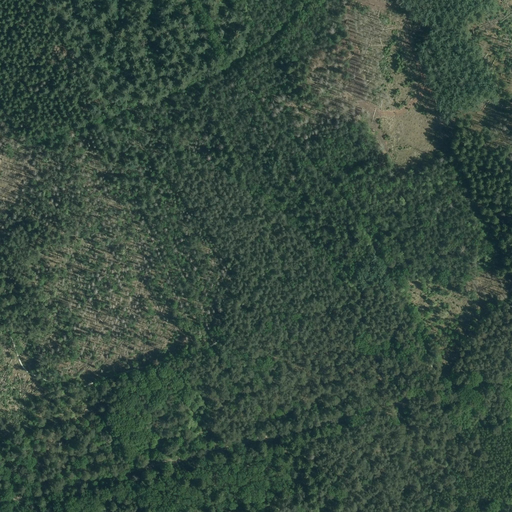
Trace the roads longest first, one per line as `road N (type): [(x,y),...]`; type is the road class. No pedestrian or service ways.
road 1 (track): [(449,379),(352,209),(266,114),(203,0)]
road 2 (track): [(399,399),(16,498)]
road 3 (track): [(311,0),(262,45),(151,104),(0,149)]
